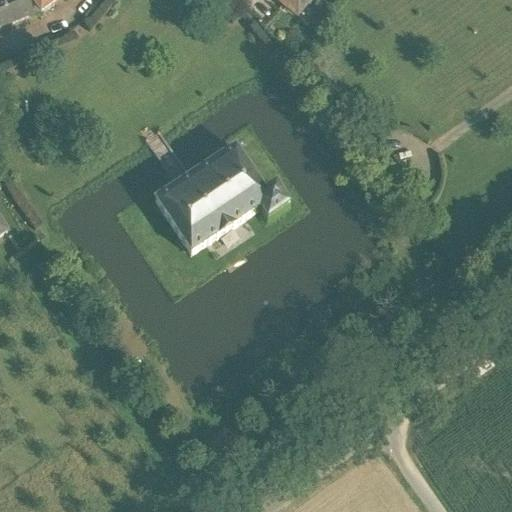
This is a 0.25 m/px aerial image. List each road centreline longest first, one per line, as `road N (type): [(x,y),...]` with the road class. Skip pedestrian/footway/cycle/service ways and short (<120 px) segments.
road 1 (unclassified): [(511,325),(375,428)]
road 2 (unclassified): [(375,428),(266,511)]
